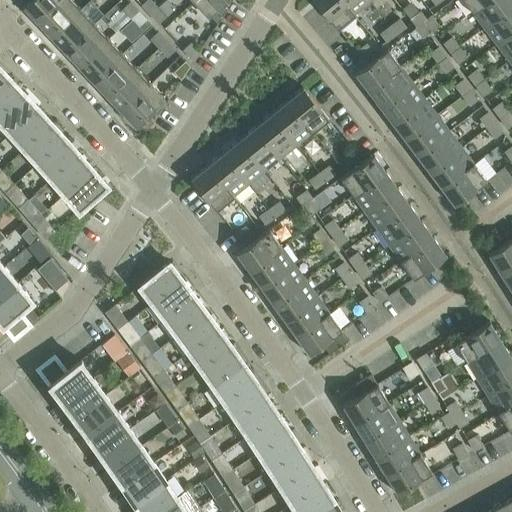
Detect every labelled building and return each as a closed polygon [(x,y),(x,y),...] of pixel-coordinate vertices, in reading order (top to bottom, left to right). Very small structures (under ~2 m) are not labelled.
[(36,22),(37,22),(60,0),(29,0),(26,3),(22,7),(23,8),(24,7),(37,21),(36,22)] [(72,0),(60,0),(37,22),(37,23),(38,22),(51,36),(50,37),(51,37),(81,9),(79,7),(79,6),(78,7),(72,0)] [(147,0),(141,6),(150,14),(157,7),(150,0),(147,0)] [(194,0),(193,1),(205,14),(205,15),(206,15),(208,17),(210,15),(217,23),(218,24),(226,11),(225,10),(221,5),(226,0),(194,0)] [(354,14),(341,0),(313,0),(337,28),(354,14)] [(341,0),(354,14),(369,1),(368,0),(341,0)] [(487,0),(463,0),(472,12),(487,0)] [(511,0),(487,0),(472,12),(484,28),(511,6),(511,0)] [(122,9),(131,18),(138,11),(130,2),(122,9)] [(511,6),(484,28),(496,44),(511,32),(511,6)] [(157,7),(150,14),(158,23),(166,16),(157,7)] [(81,9),(51,37),(51,38),(52,37),(65,51),(64,52),(65,52),(95,24),(93,22),(92,21),(81,9)] [(138,11),(131,18),(139,27),(147,20),(138,11)] [(410,19),(416,27),(417,27),(423,22),(426,20),(426,19),(420,11),(410,19)] [(426,20),(423,22),(431,32),(439,25),(431,15),(426,19),(426,20)] [(399,19),(390,26),(396,34),(406,27),(399,19)] [(416,27),(415,28),(422,38),(431,32),(423,22),(417,27),(416,27)] [(95,24),(65,52),(66,52),(79,66),(78,66),(79,67),(108,39),(107,37),(106,36),(95,24)] [(396,34),(390,26),(380,33),(386,42),(396,34)] [(150,39),(159,48),(166,41),(158,32),(150,39)] [(511,32),(496,44),(509,60),(511,57),(511,32)] [(443,43),(451,53),(459,47),(452,37),(443,43)] [(108,39),(79,67),(80,67),(93,81),(92,81),(93,82),(122,54),(121,52),(120,51),(108,39)] [(166,41),(159,48),(167,57),(175,50),(166,41)] [(193,61),(199,52),(191,43),(183,50),(193,61)] [(356,51),(363,60),(372,52),(366,44),(356,51)] [(430,53),(438,63),(446,57),(438,47),(430,53)] [(459,47),(451,53),(458,63),(466,57),(459,47)] [(367,90),(400,66),(387,49),(359,70),(354,73),(355,75),(356,74),(368,89),(367,90)] [(122,54),(93,82),(94,82),(107,96),(106,96),(107,97),(136,69),(135,67),(134,66),(122,54)] [(446,57),(438,63),(445,73),(453,67),(446,57)] [(181,79),(181,80),(190,66),(185,61),(174,72),(181,79)] [(400,66),(367,90),(368,91),(368,90),(380,106),(379,106),(380,107),(412,82),(400,66)] [(0,86),(10,77),(10,76),(9,77),(0,67),(0,86)] [(136,69),(107,97),(108,97),(121,110),(120,111),(120,112),(150,84),(149,82),(148,81),(136,69)] [(468,76),(475,86),(484,80),(476,70),(468,76)] [(10,77),(0,86),(0,114),(24,92),(23,92),(10,78),(11,77),(10,77)] [(455,86),(462,96),(470,89),(463,80),(455,86)] [(484,80),(475,86),(483,96),(491,89),(484,80)] [(412,82),(380,107),(381,107),(392,122),(391,122),(392,123),(425,98),(412,82)] [(150,84),(120,112),(121,112),(122,111),(135,126),(134,126),(135,127),(152,111),(156,115),(157,116),(166,103),(165,102),(163,101),(165,99),(163,97),(163,96),(162,96),(150,84)] [(286,100),(312,132),(328,118),(303,87),(301,88),(302,88),(287,100),(286,100)] [(470,89),(462,96),(469,105),(478,99),(470,89)] [(24,92),(0,114),(0,122),(10,133),(39,107),(38,107),(37,107),(24,93),(25,92),(24,92)] [(425,98),(392,123),(393,123),(404,138),(404,139),(437,115),(425,98)] [(271,113),(270,113),(296,145),(312,132),(286,100),(285,101),(286,101),(271,113)] [(492,109),(500,118),(508,112),(501,102),(492,109)] [(39,107),(10,133),(24,149),(53,122),(52,122),(51,123),(38,108),(39,108),(39,107)] [(479,118),(487,128),(495,122),(488,112),(479,118)] [(511,117),(508,112),(500,118),(507,128),(511,124),(511,117)] [(255,125),(254,126),(280,158),(296,145),(270,113),(270,114),(255,126),(255,125)] [(437,115),(404,139),(405,140),(405,139),(417,154),(416,155),(416,156),(449,131),(437,115)] [(53,122),(24,149),(37,164),(66,138),(66,137),(65,138),(52,124),(53,123),(53,122)] [(495,122),(487,128),(494,138),(502,132),(495,122)] [(239,138),(239,139),(264,171),(280,158),(254,126),(254,127),(240,139),(239,138)] [(449,131),(416,156),(417,156),(418,155),(429,171),(428,171),(429,172),(461,147),(449,131)] [(66,138),(37,164),(51,179),(80,153),(79,153),(66,139),(67,138),(66,138)] [(223,151),(223,152),(249,183),(264,171),(239,139),(238,139),(239,140),(224,152),(223,151)] [(461,147),(429,172),(430,172),(441,187),(441,188),(474,163),(461,147)] [(359,157),(353,148),(343,156),(349,164),(359,157)] [(207,164),(207,165),(233,196),(249,183),(223,152),(222,152),(223,153),(208,165),(207,164)] [(80,153),(51,179),(64,194),(94,169),(93,169),(80,155),(81,154),(80,153)] [(340,178),(353,195),(386,171),(385,171),(374,156),(374,155),(374,154),(340,178)] [(474,163),(441,188),(441,189),(442,188),(454,204),(453,204),(454,205),(487,181),(474,163)] [(233,196),(207,165),(206,165),(207,166),(192,178),(191,177),(190,178),(216,210),(233,196)] [(329,166),(319,173),(325,181),(335,174),(329,166)] [(1,169),(0,170),(0,186),(5,192),(14,184),(1,169)] [(94,169),(64,194),(77,209),(77,210),(77,211),(78,210),(78,211),(107,186),(108,185),(107,184),(106,185),(94,170),(94,169)] [(386,171),(353,195),(365,212),(398,188),(398,187),(397,188),(386,172),(386,171)] [(325,181),(319,173),(309,180),(315,188),(325,181)] [(14,184),(5,192),(19,207),(28,199),(14,184)] [(398,188),(365,212),(377,228),(410,204),(409,204),(398,189),(398,188)] [(296,197),(302,205),(305,204),(312,198),(306,190),(296,197)] [(0,214),(9,206),(0,195),(0,214)] [(312,198),(305,204),(312,214),(320,208),(313,197),(312,198)] [(28,199),(19,207),(32,223),(41,215),(28,199)] [(279,201),(269,209),(275,217),(285,210),(279,201)] [(302,205),(296,209),(304,219),(312,214),(305,204),(302,205)] [(410,204),(377,228),(389,245),(422,221),(421,220),(421,221),(409,205),(410,205),(410,204)] [(275,217),(269,209),(259,216),(265,224),(275,217)] [(41,215),(32,223),(45,238),(55,231),(41,215)] [(324,226),(332,236),(340,229),(333,220),(324,226)] [(422,221),(389,245),(400,261),(434,237),(433,237),(421,222),(422,221)] [(245,226),(235,233),(241,242),(251,234),(245,226)] [(28,228),(20,235),(29,245),(37,238),(28,228)] [(248,270),(281,246),(269,229),(236,253),(237,254),(248,269),(248,270)] [(311,235),(318,245),(327,239),(319,229),(311,235)] [(340,229),(332,236),(339,245),(347,239),(340,229)] [(434,237),(400,261),(413,279),(446,255),(446,254),(445,254),(433,238),(434,238),(434,237)] [(499,272),(511,264),(511,238),(488,254),(488,255),(489,255),(500,271),(499,272)] [(37,239),(27,248),(40,263),(50,254),(41,243),(37,239)] [(327,239),(318,245),(325,255),(334,249),(327,239)] [(281,246),(248,270),(248,271),(249,270),(260,286),(260,287),(293,263),(281,246)] [(348,259),(355,269),(364,263),(357,253),(348,259)] [(50,258),(37,269),(55,290),(68,279),(50,258)] [(169,262),(139,286),(139,287),(139,288),(140,287),(152,303),(183,279),(182,279),(170,264),(171,263),(170,262),(169,263),(169,262)] [(335,268),(342,278),(350,272),(343,262),(335,268)] [(293,263),(260,287),(261,287),(272,302),(272,303),(305,279),(293,263)] [(364,263),(355,269),(363,279),(371,273),(364,263)] [(511,264),(499,272),(500,273),(500,272),(511,289),(510,289),(510,290),(511,288),(511,264)] [(4,266),(0,269),(0,296),(17,282),(4,266)] [(350,272),(342,278),(349,288),(358,282),(350,272)] [(183,279),(152,303),(165,319),(196,296),(195,295),(195,296),(183,280),(183,279)] [(305,279),(272,303),(272,304),(273,303),(284,319),(283,319),(284,320),(317,296),(305,279)] [(17,282),(0,296),(0,320),(1,322),(0,322),(1,323),(13,337),(12,337),(13,338),(30,324),(29,323),(28,324),(17,310),(31,299),(31,298),(31,297),(30,298),(17,282)] [(381,286),(373,292),(380,303),(388,296),(381,286)] [(196,296),(165,319),(177,335),(208,312),(207,312),(195,297),(196,296)] [(317,296),(284,320),(285,320),(296,336),(295,336),(296,336),(329,313),(317,296)] [(359,302),(366,312),(375,306),(368,296),(359,302)] [(127,321),(115,305),(105,312),(118,329),(127,321)] [(208,312),(177,335),(189,352),(220,329),(220,328),(219,329),(208,313),(208,312)] [(329,313),(296,336),(296,337),(297,337),(308,353),(308,354),(322,344),(329,354),(349,340),(329,313)] [(127,321),(118,329),(130,345),(140,338),(127,321)] [(489,321),(455,342),(455,343),(466,361),(501,339),(500,339),(489,322),(490,322),(489,321)] [(220,329),(189,352),(201,368),(232,346),(232,345),(231,346),(220,330),(221,329),(220,329)] [(114,334),(101,344),(109,355),(122,345),(114,334)] [(140,338),(130,345),(142,361),(152,354),(140,338)] [(501,339),(466,361),(477,378),(511,357),(511,356),(510,356),(500,340),(501,340),(501,339)] [(232,346),(201,368),(213,385),(244,363),(244,362),(243,363),(232,347),(233,346),(232,346)] [(128,352),(116,360),(128,377),(140,368),(137,365),(128,352)] [(432,364),(425,353),(417,359),(423,370),(432,364)] [(152,354),(142,361),(154,377),(164,370),(152,354)] [(50,386),(51,385),(62,400),(61,401),(62,401),(93,378),(81,362),(81,361),(81,360),(80,361),(65,372),(55,358),(56,357),(55,356),(37,369),(38,370),(39,370),(50,384),(49,385),(50,386)] [(511,357),(477,378),(487,395),(511,380),(511,358),(511,357)] [(411,362),(403,368),(409,378),(418,373),(411,362)] [(244,363),(213,385),(224,402),(256,380),(256,379),(255,380),(244,364),(245,363),(244,363)] [(164,370),(154,377),(166,393),(175,386),(164,370)] [(353,423),(353,424),(388,402),(370,374),(350,386),(356,396),(342,405),(343,406),(354,423),(353,423)] [(440,377),(431,382),(438,393),(446,387),(440,377)] [(93,378),(62,401),(62,402),(63,401),(74,417),(74,418),(105,395),(93,378)] [(256,380),(224,402),(236,419),(268,397),(267,396),(267,397),(256,381),(257,380),(256,380)] [(511,380),(487,395),(498,413),(511,404),(511,380)] [(175,386),(166,393),(177,410),(187,403),(175,386)] [(418,393),(425,403),(433,398),(427,387),(418,393)] [(152,398),(151,405),(155,410),(165,403),(159,395),(158,393),(152,398)] [(105,395),(74,418),(75,418),(86,433),(86,434),(86,435),(87,434),(98,450),(98,451),(130,428),(118,411),(105,395)] [(268,397),(236,419),(247,436),(280,414),(279,414),(268,398),(268,397)] [(433,398),(425,403),(431,414),(440,408),(433,398)] [(446,407),(449,412),(450,412),(453,417),(461,412),(455,401),(446,407)] [(388,402),(353,424),(354,424),(364,440),(364,441),(399,419),(388,402)] [(165,403),(155,410),(161,418),(171,411),(165,403)] [(187,403),(177,410),(189,426),(199,419),(187,403)] [(511,404),(498,413),(509,431),(511,429),(511,404)] [(449,412),(441,417),(447,428),(456,422),(453,417),(450,412),(449,412)] [(461,412),(453,417),(456,422),(459,427),(468,422),(461,412)] [(280,414),(247,436),(259,453),(291,432),(291,431),(290,432),(279,415),(280,415),(280,414)] [(199,419),(189,426),(200,443),(210,436),(199,419)] [(399,419),(364,441),(365,441),(375,457),(374,458),(375,458),(410,437),(399,419)] [(177,420),(170,426),(179,439),(186,434),(183,429),(177,420)] [(130,428),(98,451),(99,451),(110,466),(109,467),(110,467),(142,445),(130,428)] [(291,432),(259,453),(270,470),(302,449),(302,448),(301,449),(291,433),(291,432)] [(474,451),(483,446),(477,435),(468,440),(474,451)] [(210,436),(200,443),(211,460),(221,453),(210,436)] [(410,437),(375,458),(375,459),(376,458),(386,475),(385,475),(386,476),(420,454),(410,437)] [(197,440),(188,446),(196,458),(205,452),(197,440)] [(453,448),(459,459),(468,454),(462,443),(453,448)] [(142,445),(110,467),(110,468),(111,467),(122,483),(121,484),(154,462),(142,445)] [(302,449),(270,470),(281,487),(313,467),(313,466),(312,466),(302,450),(303,450),(302,449)] [(221,453),(211,460),(223,476),(233,470),(221,453)] [(420,454),(386,476),(387,476),(397,492),(396,492),(397,494),(431,472),(420,454)] [(201,456),(193,461),(200,472),(208,466),(201,456)] [(154,462),(121,484),(122,485),(123,485),(133,500),(133,501),(165,480),(154,462)] [(313,467),(281,487),(291,504),(324,484),(324,483),(323,484),(313,468),(314,467),(313,467)] [(233,470),(223,476),(233,493),(243,487),(233,470)] [(213,474),(202,481),(213,498),(224,491),(220,485),(213,474)] [(165,480),(133,501),(133,502),(134,501),(141,511),(153,511),(177,497),(165,480)] [(324,484),(291,504),(295,511),(318,511),(335,502),(335,501),(334,502),(324,485),(325,485),(324,484)] [(243,487),(233,493),(244,510),(254,504),(243,487)] [(186,511),(177,497),(153,511),(186,511)] [(229,498),(218,506),(222,511),(227,511),(235,507),(229,498)] [(511,511),(511,506),(509,501),(491,511),(511,511)] [(335,502),(318,511),(340,511),(335,503),(336,502),(335,502)]
